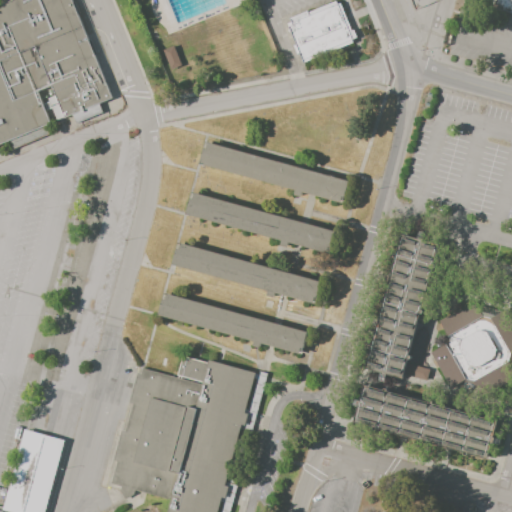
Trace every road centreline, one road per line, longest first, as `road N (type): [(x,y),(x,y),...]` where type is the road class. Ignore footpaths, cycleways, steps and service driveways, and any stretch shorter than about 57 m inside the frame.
road 1 (residential): [(64,511),(152,176),(146,115),(98,0)]
road 2 (residential): [(300,511),(403,126),(406,67),(381,0)]
road 3 (residential): [(511,96),(406,67),(146,115)]
road 4 (residential): [(316,447),(511,500)]
